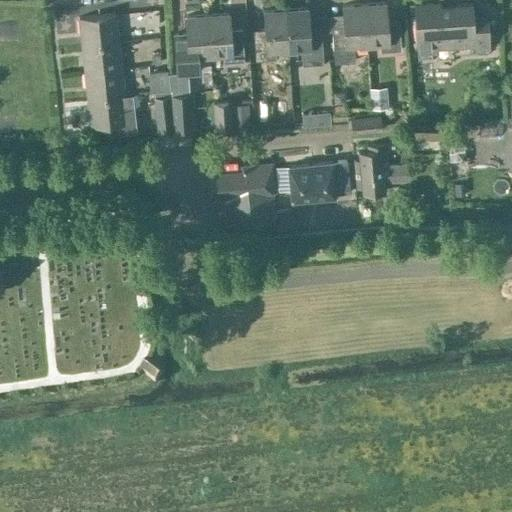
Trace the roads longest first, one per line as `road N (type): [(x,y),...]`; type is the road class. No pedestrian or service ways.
road 1 (unclassified): [(0,175),(340,139)]
road 2 (track): [(496,144),(340,139)]
